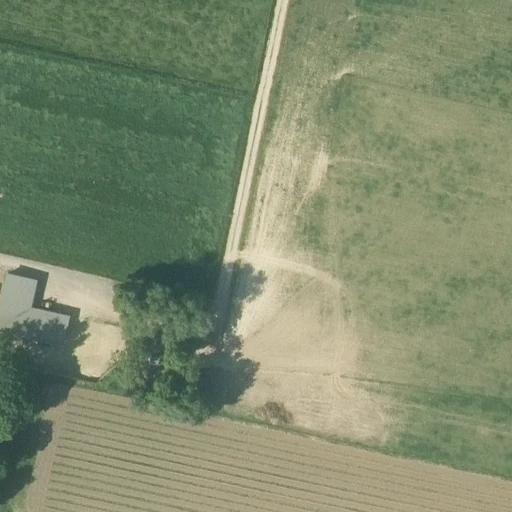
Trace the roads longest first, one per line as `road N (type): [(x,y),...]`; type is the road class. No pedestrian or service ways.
road 1 (track): [(36,388),(502,489)]
road 2 (track): [(282,0),(219,310)]
